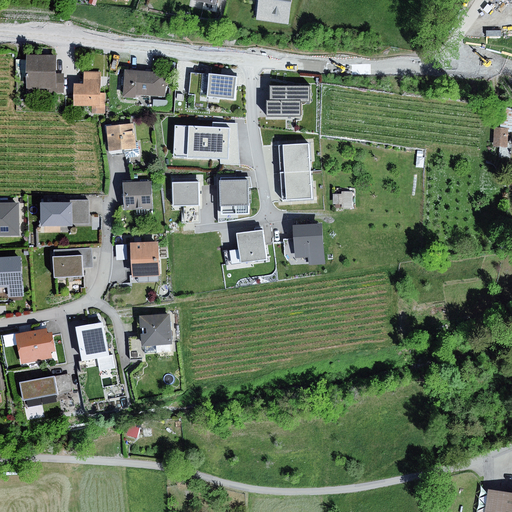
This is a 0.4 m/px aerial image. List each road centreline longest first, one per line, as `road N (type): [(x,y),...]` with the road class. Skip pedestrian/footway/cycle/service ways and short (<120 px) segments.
road 1 (residential): [(251,61),(372,68),(436,57),(511,65)]
road 2 (residential): [(0,35),(49,33),(251,61)]
road 3 (residential): [(0,325),(93,298),(106,264),(113,169)]
road 4 (residential): [(251,61),(267,210)]
